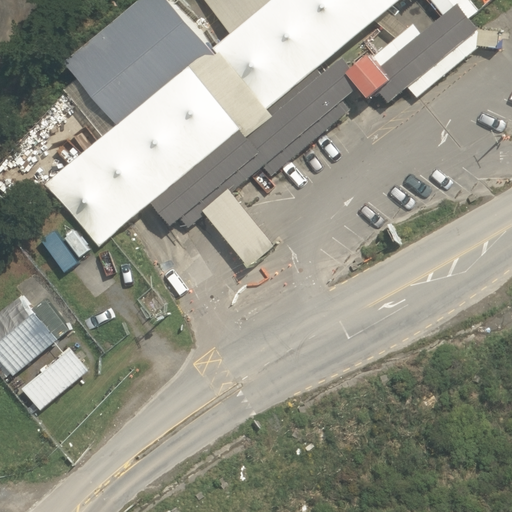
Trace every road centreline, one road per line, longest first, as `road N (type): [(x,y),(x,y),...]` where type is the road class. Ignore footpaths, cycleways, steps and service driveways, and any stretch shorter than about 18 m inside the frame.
road 1 (unclassified): [(57,511),(212,369),(281,354)]
road 2 (unclassified): [(511,219),(281,354)]
road 3 (unclassified): [(281,354),(244,403),(100,511)]
